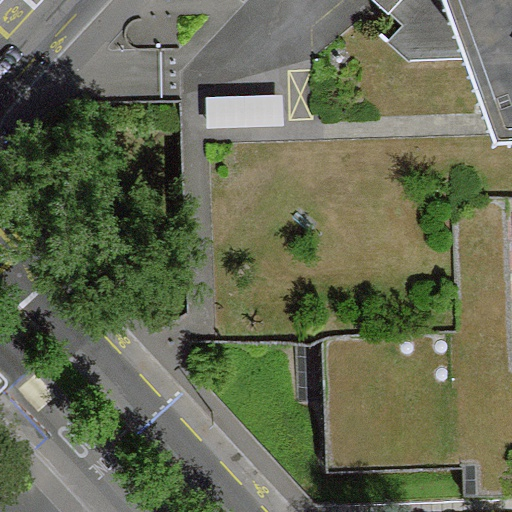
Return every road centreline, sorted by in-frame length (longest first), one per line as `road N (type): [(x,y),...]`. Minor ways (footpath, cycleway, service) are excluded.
road 1 (residential): [(236,511),(0,246)]
road 2 (residential): [(0,353),(143,511)]
